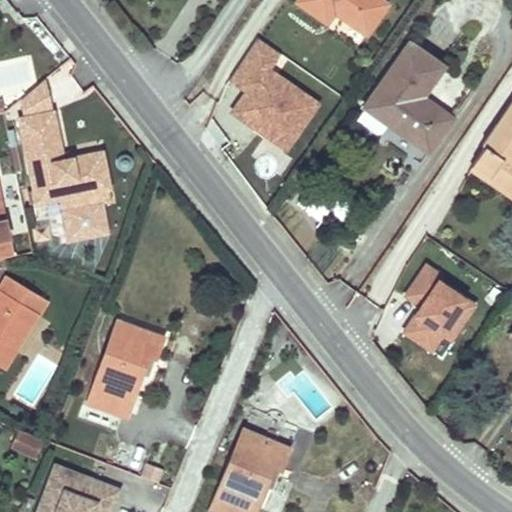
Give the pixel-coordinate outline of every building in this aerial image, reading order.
[(384,0),(298,0),(298,1),(328,21),(335,11),(366,33),(387,2),(384,0)] [(245,88),(231,109),(286,149),(321,100),(268,62),(278,49),(261,37),(251,50),(231,78),(245,88)] [(409,41),(364,107),(428,151),(451,117),(421,96),(443,65),(409,41)] [(25,120),(54,113),(46,79),(20,101),(25,120)] [(511,97),(481,144),(485,146),(473,163),(511,190),(511,97)] [(38,206),(63,201),(100,192),(111,190),(103,153),(65,162),(54,113),(25,120),(20,121),(38,206)] [(327,209),(304,192),(296,202),(319,220),(327,209)] [(0,197),(0,240),(9,239),(0,197)] [(48,223),(32,226),(35,243),(52,240),(48,223)] [(9,239),(0,240),(0,260),(13,258),(9,239)] [(420,304),(441,274),(426,264),(405,293),(420,304)] [(420,304),(403,328),(443,356),(481,303),(441,274),(420,304)] [(0,366),(4,369),(39,314),(47,302),(7,278),(0,289),(0,366)] [(164,340),(121,323),(92,403),(128,417),(151,357),(157,359),(164,340)] [(38,459),(46,442),(18,430),(11,447),(38,459)] [(289,449),(245,431),(212,511),(255,511),(274,466),(281,469),(289,449)] [(158,480),(162,467),(144,461),(139,474),(158,480)] [(108,511),(110,511),(119,493),(56,468),(37,511),(92,511),(95,506),(108,511)]
